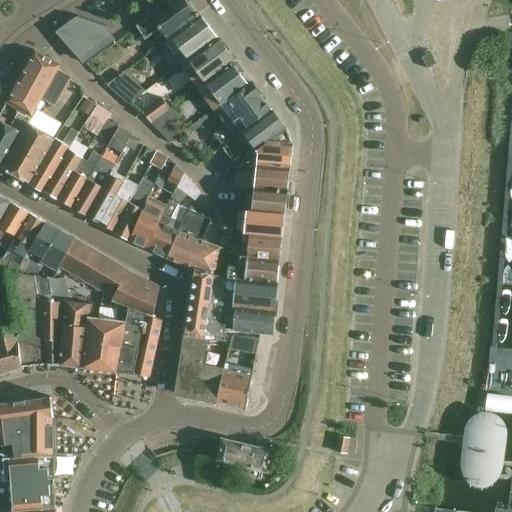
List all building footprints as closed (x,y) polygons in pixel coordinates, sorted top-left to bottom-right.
[(159,45),(165,41),(199,16),(190,4),(189,5),(184,0),(172,0),(171,1),(170,0),(149,16),(150,17),(136,27),(144,39),(150,34),(159,45)] [(183,45),(174,52),(182,63),(191,57),(216,38),(199,16),(174,34),(183,45)] [(76,20),(58,33),(83,61),(113,40),(104,29),(76,20)] [(216,38),(191,57),(209,80),(230,64),(234,61),(216,38)] [(42,99),(57,70),(60,66),(34,52),(6,103),(31,118),(42,99)] [(426,55),(422,57),(426,64),(427,68),(436,64),(431,53),(426,55)] [(209,80),(200,87),(217,108),(221,105),(247,86),(241,77),(243,73),(236,64),(231,64),(230,64),(209,80)] [(54,106),(69,80),(70,77),(57,70),(42,99),(54,106)] [(213,135),(222,147),(271,111),(259,96),(260,95),(250,83),(247,86),(221,105),(232,120),(213,135)] [(138,84),(119,98),(128,106),(147,91),(138,84)] [(151,124),(168,111),(160,99),(141,112),(150,124),(151,124)] [(106,120),(107,121),(111,115),(97,106),(82,128),(95,137),(106,120)] [(231,159),(232,160),(253,147),(256,151),(267,143),(285,130),(271,111),(222,147),(231,159)] [(28,124),(27,124),(29,121),(17,114),(9,127),(0,122),(0,167),(2,168),(28,124)] [(175,120),(159,132),(170,143),(178,137),(170,126),(176,121),(175,120)] [(107,121),(99,133),(111,140),(118,127),(107,121)] [(28,184),(53,139),(28,124),(2,168),(2,169),(28,184)] [(131,135),(118,128),(118,127),(111,140),(108,146),(121,153),(125,147),(129,139),(131,135)] [(267,143),(291,145),(291,144),(285,129),(285,130),(267,143)] [(28,184),(42,192),(68,150),(78,134),(71,130),(62,144),(53,139),(28,184)] [(129,139),(125,147),(134,151),(138,144),(129,139)] [(239,174),(256,165),(288,168),(291,145),(267,143),(256,151),(253,147),(232,160),(239,174)] [(147,148),(143,156),(151,161),(156,153),(147,148)] [(57,200),(82,160),(82,159),(68,150),(42,192),(57,200)] [(57,200),(71,209),(101,157),(100,157),(92,152),(86,162),(82,160),(57,200)] [(160,169),(166,158),(156,152),(156,153),(151,161),(150,163),(160,169)] [(71,209),(86,217),(111,171),(115,165),(115,164),(101,157),(71,209)] [(175,165),(168,180),(178,186),(184,174),(175,165)] [(286,192),(288,168),(256,165),(254,187),(254,188),(286,192)] [(86,217),(99,225),(125,178),(111,171),(86,217)] [(176,188),(171,198),(179,202),(187,196),(194,202),(201,193),(194,186),(184,174),(178,186),(176,188)] [(125,178),(99,225),(114,233),(138,186),(125,178)] [(138,186),(114,233),(128,241),(150,198),(148,197),(150,193),(138,186)] [(245,189),(243,210),(283,215),(286,192),(254,188),(254,187),(245,189)] [(0,220),(10,202),(0,197),(0,220)] [(128,241),(149,250),(162,220),(169,206),(150,198),(128,241)] [(0,265),(3,261),(0,259),(0,248),(7,252),(28,213),(10,202),(0,220),(0,265)] [(166,258),(180,224),(171,219),(177,206),(170,203),(169,206),(162,220),(149,250),(166,258)] [(281,237),(283,215),(243,210),(241,210),(238,233),(242,234),(281,237)] [(194,269),(213,275),(214,273),(222,274),(225,249),(218,248),(219,244),(214,242),(213,246),(198,241),(200,237),(203,238),(211,220),(188,211),(180,224),(166,258),(194,269)] [(28,213),(7,252),(3,261),(0,265),(0,266),(17,269),(19,267),(11,263),(16,254),(24,258),(44,222),(28,213)] [(24,258),(19,267),(17,269),(27,271),(32,262),(29,260),(30,256),(56,271),(58,267),(74,239),(44,222),(24,258)] [(242,234),(240,256),(279,260),(281,237),(242,234)] [(74,239),(58,267),(112,299),(127,272),(127,270),(109,260),(74,239)] [(229,255),(227,278),(236,279),(276,284),(279,260),(240,256),(229,255)] [(0,271),(5,272),(25,275),(27,271),(17,269),(0,266),(0,271)] [(225,278),(213,275),(194,269),(192,278),(193,278),(189,301),(222,306),(222,300),(225,278)] [(14,326),(21,367),(49,364),(58,364),(115,371),(127,308),(116,304),(114,316),(116,316),(116,322),(89,318),(91,305),(67,302),(64,279),(53,279),(48,278),(25,275),(5,272),(14,326)] [(112,299),(110,302),(116,304),(127,308),(131,309),(141,279),(127,272),(112,299)] [(141,279),(131,309),(152,317),(159,287),(141,279)] [(222,300),(222,306),(274,312),(276,284),(236,279),(234,302),(222,300)] [(184,335),(206,339),(229,342),(231,330),(229,330),(230,329),(224,329),(225,325),(220,324),(221,314),(222,306),(189,301),(186,326),(185,326),(184,335)] [(271,335),(274,312),(222,306),(221,314),(235,316),(234,326),(230,325),(230,329),(229,330),(231,330),(271,335)] [(148,377),(158,336),(160,321),(152,318),(152,317),(131,309),(127,308),(115,371),(133,374),(148,377)] [(0,372),(21,367),(14,326),(0,328),(0,372)] [(206,339),(184,335),(175,394),(215,403),(214,403),(216,404),(220,384),(223,370),(223,368),(202,363),(206,339)] [(256,354),(259,338),(231,335),(228,349),(256,354)] [(223,370),(220,384),(216,404),(216,403),(245,410),(252,377),(223,370)] [(486,410),(508,413),(509,398),(488,395),(486,410)] [(0,458),(0,461),(55,456),(54,426),(54,425),(51,397),(49,398),(0,404),(0,435),(1,436),(4,458),(0,458)] [(497,473),(502,436),(487,434),(488,426),(483,426),(482,433),(468,432),(463,469),(477,471),(476,479),(481,479),(482,471),(497,473)] [(349,439),(338,437),(335,452),(346,454),(349,439)] [(267,472),(271,451),(221,439),(217,461),(267,472)] [(0,509),(55,507),(55,456),(0,461),(0,509)]
